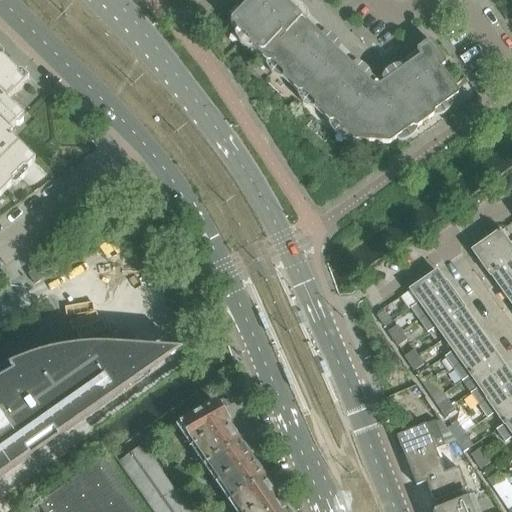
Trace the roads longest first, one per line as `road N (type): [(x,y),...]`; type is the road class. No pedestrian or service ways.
road 1 (secondary): [(399,511),(329,337),(251,177),(197,102),(99,0)]
road 2 (secondary): [(148,149),(224,267),(333,511)]
road 3 (secondary): [(2,0),(148,149)]
road 4 (residential): [(0,246),(148,149)]
road 5 (residential): [(344,309),(447,248)]
